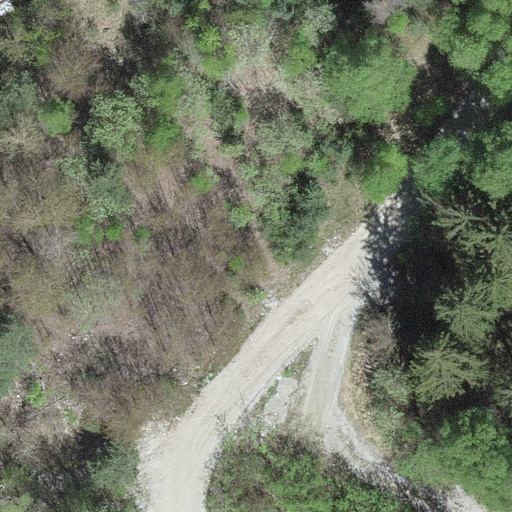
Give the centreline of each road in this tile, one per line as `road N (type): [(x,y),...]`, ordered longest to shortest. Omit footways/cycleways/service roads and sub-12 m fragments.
road 1 (track): [(511,47),(181,467),(192,511)]
road 2 (track): [(347,254),(339,396),(359,459),(482,511)]
